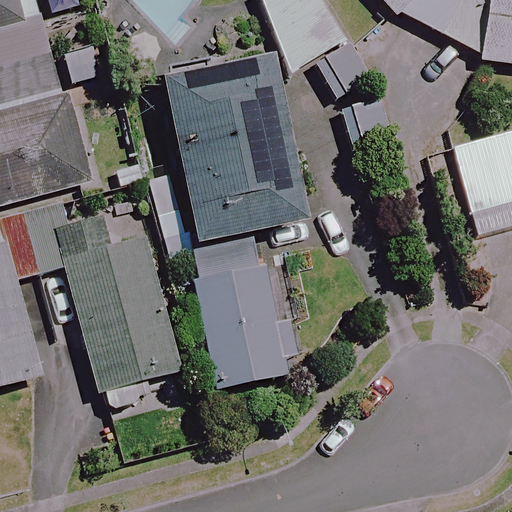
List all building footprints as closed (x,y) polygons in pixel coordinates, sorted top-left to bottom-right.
[(0,0),(0,70),(48,59),(32,0),(0,0)] [(342,52),(317,0),(257,0),(291,75),(342,52)] [(473,58),(488,71),(511,73),(511,0),(377,0),(399,23),(473,58)] [(0,212),(90,188),(57,64),(0,78),(0,212)] [(303,231),(276,68),(164,87),(215,393),(286,382),(262,238),(303,231)] [(511,208),(511,136),(450,152),(467,220),(511,208)] [(146,246),(108,256),(100,226),(80,231),(72,201),(0,220),(0,393),(41,383),(16,290),(61,278),(65,291),(68,291),(101,419),(142,409),(145,420),(188,409),(146,246)]
